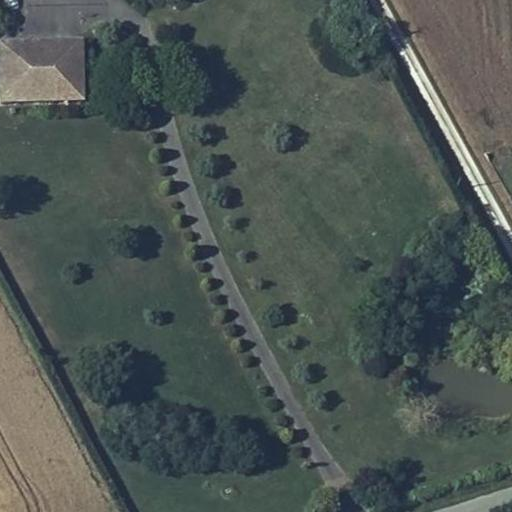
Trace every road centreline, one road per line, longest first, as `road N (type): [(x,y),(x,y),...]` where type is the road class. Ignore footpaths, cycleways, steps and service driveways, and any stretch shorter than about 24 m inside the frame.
road 1 (unknown): [(359,511),(206,199),(152,0)]
road 2 (track): [(511,237),(385,0)]
